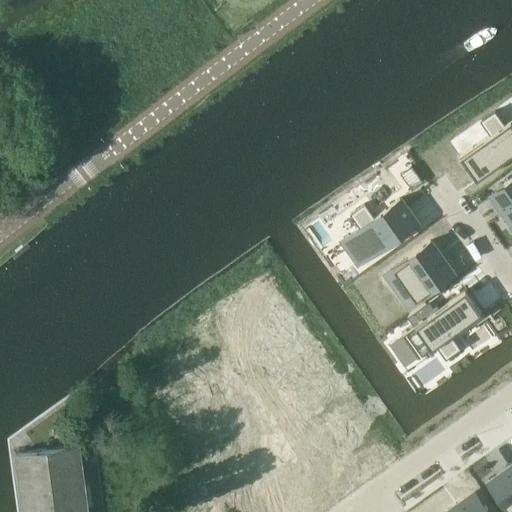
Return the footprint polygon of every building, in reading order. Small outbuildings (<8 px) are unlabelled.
[(490,133),(460,155),(468,166),(476,177),(505,157),(511,152),(511,118),(505,123),(495,110),(481,120),(490,133)] [(415,163),(404,171),(415,187),(427,179),(415,163)] [(504,183),(496,189),(504,199),(498,203),(511,222),(511,176),(504,183)] [(356,230),(343,239),(359,261),(371,252),(372,252),(416,221),(400,198),(374,216),(364,203),(351,212),(360,226),(356,229),(356,230)] [(408,256),(389,270),(402,288),(398,291),(404,299),(404,300),(407,304),(440,281),(439,281),(447,275),(439,265),(445,261),(430,240),(408,256)] [(435,309),(402,333),(418,355),(436,343),(446,357),(460,347),(450,334),(481,311),(470,297),(464,289),(436,310),(435,309)] [(23,511),(88,511),(80,444),(16,452),(23,511)] [(511,511),(511,471),(509,467),(488,482),(503,503),(504,503),(510,511),(511,511)] [(464,499),(445,511),(489,511),(484,504),(478,497),(468,504),(464,499)]
